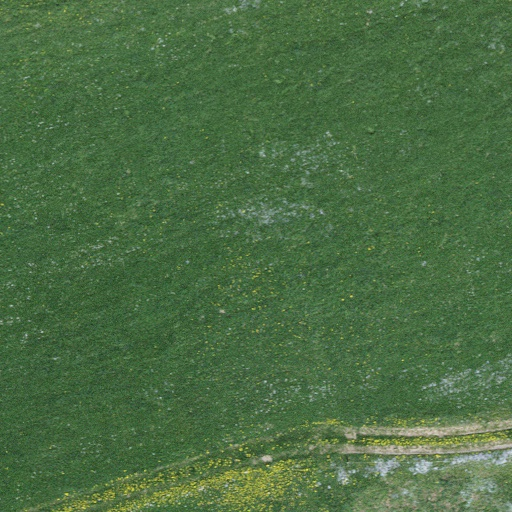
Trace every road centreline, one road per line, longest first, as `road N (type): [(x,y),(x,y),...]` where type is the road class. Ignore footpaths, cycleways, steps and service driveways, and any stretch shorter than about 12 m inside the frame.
road 1 (track): [(340,441),(180,472),(45,511)]
road 2 (track): [(340,441),(408,444),(511,431)]
